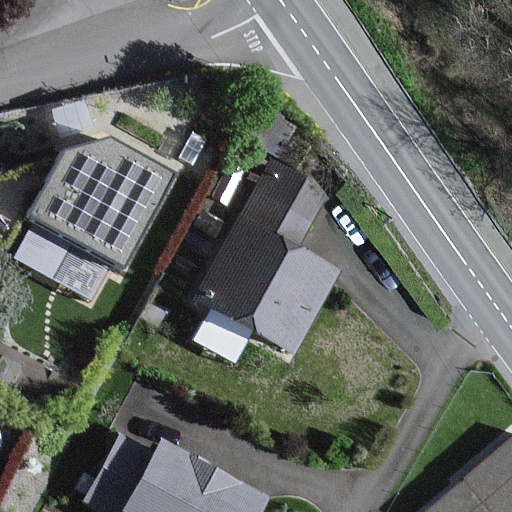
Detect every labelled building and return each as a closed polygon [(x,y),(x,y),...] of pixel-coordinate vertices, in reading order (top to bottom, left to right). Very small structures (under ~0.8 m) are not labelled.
[(0,176),(0,262),(102,316),(174,179),(102,142),(0,176)] [(324,196),(266,166),(247,203),(305,233),(324,196)] [(335,281),(225,225),(184,304),(294,361),(335,281)] [(138,449),(115,436),(79,497),(104,511),(253,511),(258,505),(145,438),(138,449)] [(511,511),(511,447),(434,511),(511,511)]
